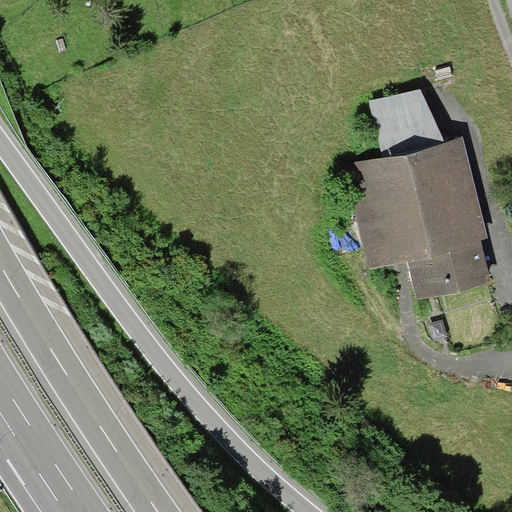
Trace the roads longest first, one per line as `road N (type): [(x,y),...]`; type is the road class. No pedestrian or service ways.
road 1 (motorway): [(311,511),(232,447),(168,373),(0,140)]
road 2 (motorway): [(161,511),(0,261)]
road 3 (motorway): [(0,389),(81,511)]
